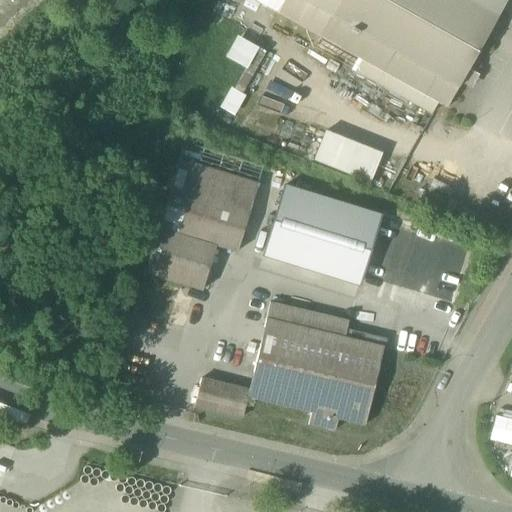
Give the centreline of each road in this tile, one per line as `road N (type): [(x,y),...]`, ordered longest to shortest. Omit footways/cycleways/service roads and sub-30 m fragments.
road 1 (residential): [(0,393),(69,418),(406,496)]
road 2 (residential): [(511,306),(406,496)]
